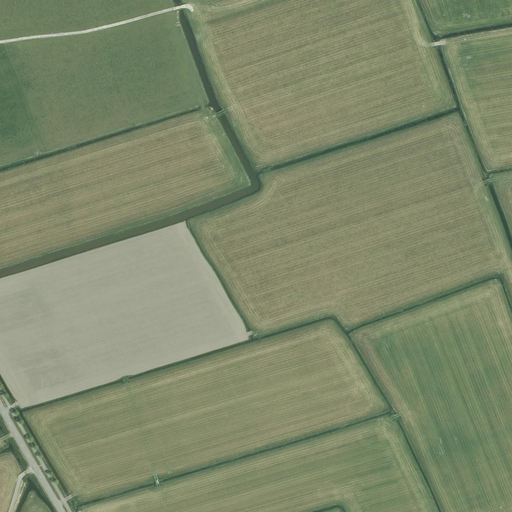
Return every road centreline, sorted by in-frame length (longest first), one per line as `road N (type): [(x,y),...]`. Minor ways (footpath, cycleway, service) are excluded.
road 1 (track): [(0,41),(192,10)]
road 2 (secondary): [(61,511),(0,407)]
